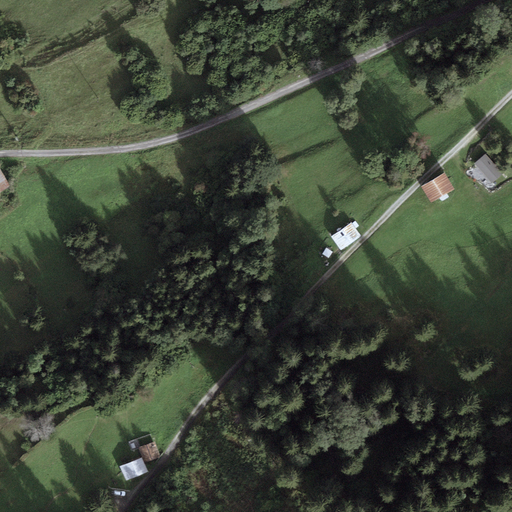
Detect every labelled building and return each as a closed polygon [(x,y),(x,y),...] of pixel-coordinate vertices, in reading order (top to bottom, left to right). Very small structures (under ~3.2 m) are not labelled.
[(488,158),(477,168),(490,182),(501,172),(488,158)] [(0,175),(0,196),(9,192),(0,175)] [(447,180),(419,192),(425,206),(453,194),(447,180)] [(350,227),(326,240),(332,250),(356,238),(350,227)] [(155,441),(139,447),(142,455),(145,463),(161,457),(155,441)] [(142,455),(120,464),(126,479),(148,471),(145,463),(142,455)]
